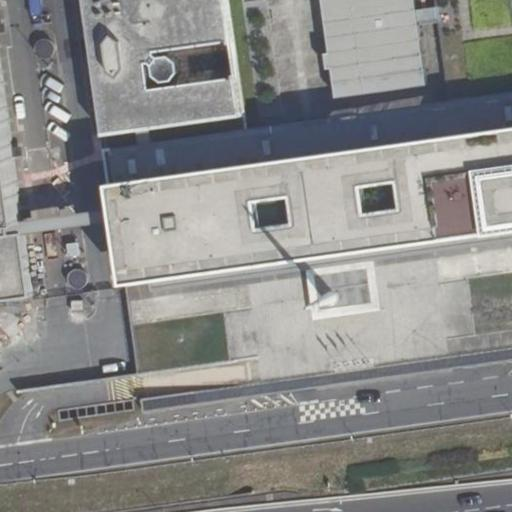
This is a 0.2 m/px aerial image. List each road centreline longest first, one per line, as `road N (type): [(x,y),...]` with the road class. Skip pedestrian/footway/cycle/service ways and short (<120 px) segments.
road 1 (tertiary): [(0,466),(511,396)]
road 2 (unknown): [(8,465),(12,425),(31,410),(108,399)]
